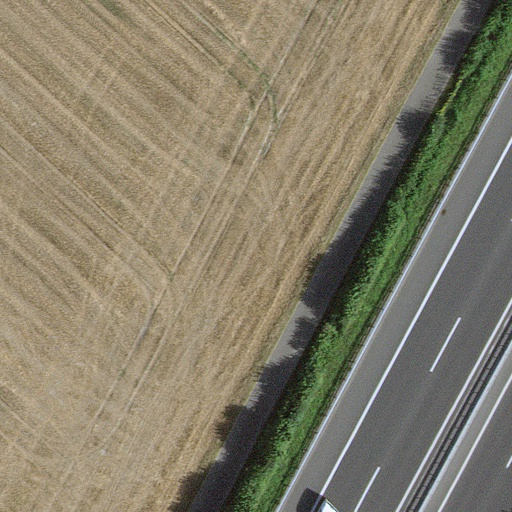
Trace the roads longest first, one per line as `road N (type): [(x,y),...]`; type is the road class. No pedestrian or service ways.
road 1 (track): [(491,0),(211,511)]
road 2 (motorway): [(511,229),(356,511)]
